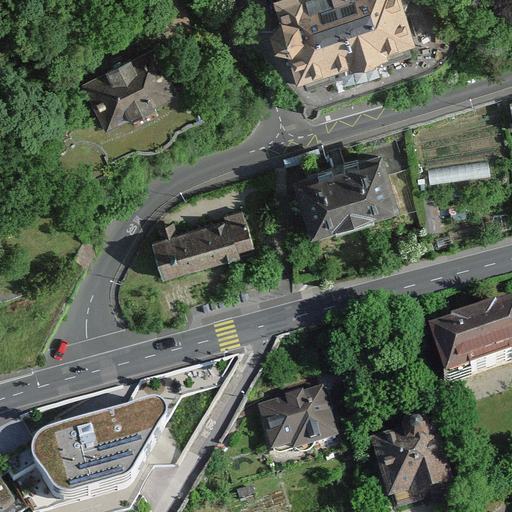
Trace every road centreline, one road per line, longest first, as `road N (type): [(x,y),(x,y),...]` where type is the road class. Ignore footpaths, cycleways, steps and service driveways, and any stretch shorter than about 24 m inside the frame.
road 1 (residential): [(285,141),(181,177),(127,223),(85,313),(93,371)]
road 2 (secondary): [(511,260),(271,324)]
road 3 (residential): [(511,78),(285,141)]
road 4 (residential): [(271,324),(212,444),(165,511)]
road 5 (secondary): [(271,324),(93,371)]
road 6 (residential): [(285,141),(261,72),(213,0)]
